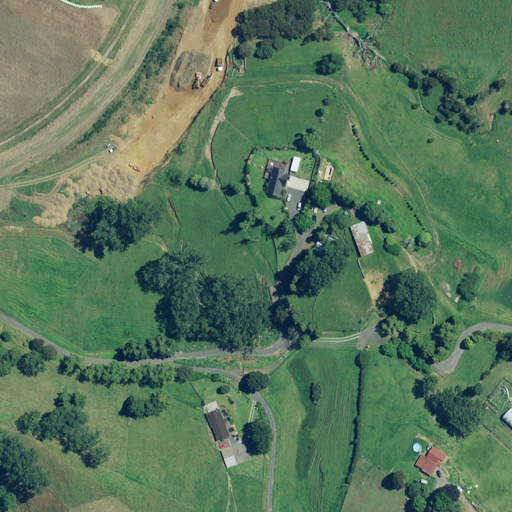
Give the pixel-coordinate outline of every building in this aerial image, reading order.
[(293,161),(290,172),(286,171),(274,167),(266,194),(279,198),(283,187),(285,188),(287,181),(295,184),(301,163),(293,161)] [(333,167),(327,166),(325,174),(323,173),(322,179),(331,181),(333,167)] [(368,232),(365,222),(351,227),(362,257),(374,252),(367,233),(368,232)] [(329,247),(315,246),(314,256),(328,258),(329,247)] [(511,409),(501,419),(511,429),(511,409)] [(231,436),(219,410),(207,415),(218,442),(231,436)] [(447,456),(434,447),(425,459),(421,457),(415,465),(431,476),(439,465),(441,466),(447,456)] [(238,465),(232,448),(221,451),(227,468),(238,465)]
